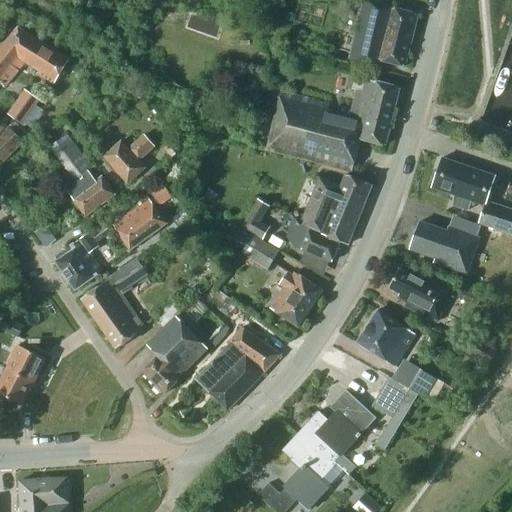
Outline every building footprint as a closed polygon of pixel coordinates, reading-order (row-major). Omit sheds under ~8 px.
[(405,66),(418,15),(393,8),(393,6),(368,0),(363,0),(348,61),(378,69),(380,60),(405,66)] [(9,38),(0,48),(0,78),(2,80),(0,82),(5,86),(24,63),(39,73),(37,75),(53,85),(70,59),(17,26),(9,38)] [(258,51),(268,54),(271,43),(261,40),(258,51)] [(503,116),(511,86),(511,78),(501,75),(490,112),(503,116)] [(399,88),(366,79),(364,88),(363,92),(356,91),(352,109),(335,105),(334,109),(326,107),(327,103),(281,91),(268,140),(267,147),(266,150),(352,172),(360,139),(377,143),(385,145),(399,88)] [(24,89),(7,114),(22,125),(40,100),(24,89)] [(10,128),(3,121),(0,124),(0,159),(3,162),(28,135),(14,122),(10,128)] [(145,168),(139,161),(155,146),(144,134),(128,149),(121,141),(103,156),(127,183),(145,168)] [(171,140),(163,146),(171,158),(180,152),(171,140)] [(479,223),(493,228),(495,228),(511,234),(511,210),(480,199),(488,174),(442,158),(431,187),(455,195),(453,205),(468,210),(471,201),(485,206),(479,223)] [(86,216),(115,194),(102,177),(96,181),(88,171),(65,188),(86,216)] [(294,219),(293,221),(300,226),(340,242),(340,241),(348,245),(372,185),(345,174),(340,186),(319,178),(301,222),(294,219)] [(166,223),(149,199),(146,195),(139,201),(142,205),(113,225),(130,250),(166,223)] [(256,199),(239,227),(263,240),(271,227),(262,221),(270,206),(256,199)] [(300,226),(293,221),(286,237),(292,245),(301,248),(332,261),(340,242),(300,226)] [(488,241),(493,228),(479,223),(481,224),(477,237),(448,227),(446,231),(419,221),(409,249),(435,258),(433,262),(466,274),(479,238),(488,241)] [(96,243),(110,233),(104,223),(89,233),(96,243)] [(262,241),(263,240),(239,227),(236,225),(230,237),(246,247),(243,253),(269,269),(279,251),(262,241)] [(89,253),(99,247),(96,243),(89,233),(70,246),(73,250),(58,260),(56,262),(75,290),(102,271),(92,257),(89,253)] [(73,250),(70,246),(55,256),(58,260),(73,250)] [(145,328),(122,294),(147,275),(137,258),(110,277),(111,278),(81,298),(116,349),(145,328)] [(437,319),(452,290),(423,275),(420,280),(399,270),(390,287),(400,293),(397,298),(407,303),(405,306),(422,315),(423,312),(437,319)] [(298,327),(322,291),(303,278),(295,272),(271,308),(279,314),(298,327)] [(211,304),(240,329),(251,315),(223,291),(211,304)] [(415,334),(409,330),(413,324),(392,311),(388,317),(377,310),(357,342),(394,366),(415,334)] [(0,328),(17,337),(23,326),(3,316),(0,321),(0,328)] [(176,316),(147,345),(158,356),(142,371),(155,384),(153,386),(160,393),(162,391),(164,393),(180,378),(179,376),(208,348),(192,333),(176,316)] [(478,359),(484,362),(497,340),(473,325),(460,348),(478,359)] [(227,410),(280,355),(241,328),(231,341),(231,342),(195,379),(209,391),(208,392),(227,410)] [(6,368),(34,382),(46,359),(18,345),(6,368)] [(403,360),(392,378),(419,394),(430,376),(403,360)] [(0,393),(23,405),(34,382),(6,368),(0,380),(0,393)] [(410,409),(419,394),(392,378),(392,379),(388,377),(380,391),(410,409)] [(318,412),(296,435),(317,454),(321,450),(334,462),(342,470),(348,476),(356,467),(342,455),(376,419),(346,390),(330,408),(335,413),(327,421),(318,412)] [(385,450),(410,409),(380,391),(371,406),(391,418),(375,444),(385,450)] [(334,462),(321,450),(317,454),(296,435),(281,451),(300,469),(282,487),(284,488),(279,494),(268,483),(257,495),(275,511),(285,511),(297,500),(308,510),(328,486),(329,487),(342,470),(334,462)] [(69,511),(67,479),(19,481),(20,511),(69,511)] [(365,492),(352,506),(358,511),(374,511),(380,506),(365,492)]
